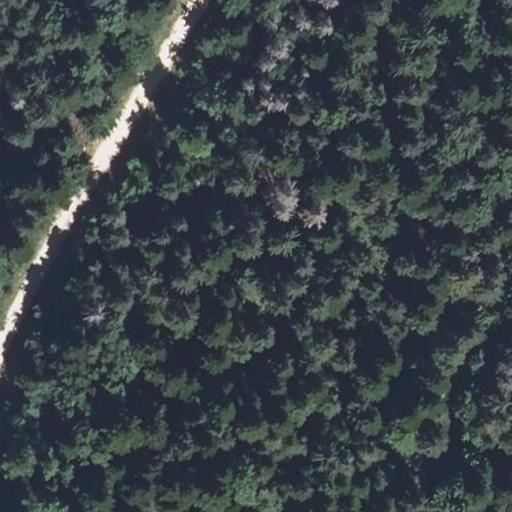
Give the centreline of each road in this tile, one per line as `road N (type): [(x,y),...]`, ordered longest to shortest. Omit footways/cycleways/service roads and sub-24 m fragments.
road 1 (track): [(0,357),(60,237),(201,0)]
road 2 (track): [(453,511),(488,318),(511,255)]
